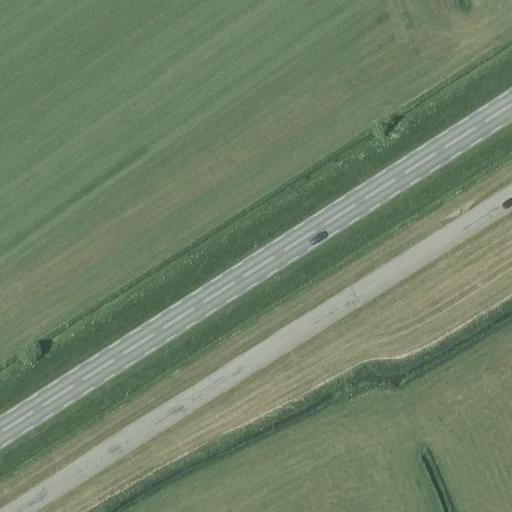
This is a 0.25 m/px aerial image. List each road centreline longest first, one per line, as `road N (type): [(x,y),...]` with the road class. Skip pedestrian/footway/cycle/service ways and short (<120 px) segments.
road 1 (primary): [(0,432),(511,104)]
road 2 (unclassified): [(18,511),(511,197)]
